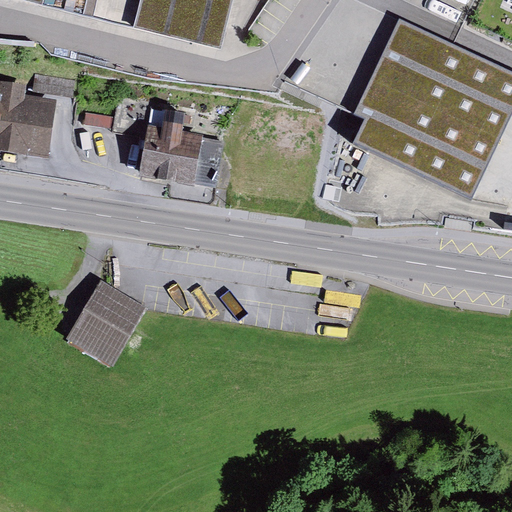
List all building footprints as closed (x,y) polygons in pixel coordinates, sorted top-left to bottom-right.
[(234,0),(143,0),(136,32),(222,53),(234,0)] [(367,123),(354,152),(472,208),(511,122),(511,77),(401,25),(356,118),(367,123)] [(39,95),(75,100),(77,83),(41,78),(39,95)] [(0,155),(49,163),(58,103),(25,98),(27,88),(3,85),(1,95),(0,95),(0,155)] [(215,103),(199,101),(197,112),(213,114),(215,103)] [(148,127),(140,180),(195,189),(195,187),(218,191),(225,143),(203,139),(204,137),(184,134),(187,116),(166,113),(164,130),(148,127)] [(87,114),(85,126),(110,131),(112,119),(87,114)] [(298,147),(294,166),(316,171),(320,152),(298,147)] [(446,220),(445,229),(471,232),(472,223),(446,220)] [(102,283),(67,343),(114,371),(149,311),(102,283)]
